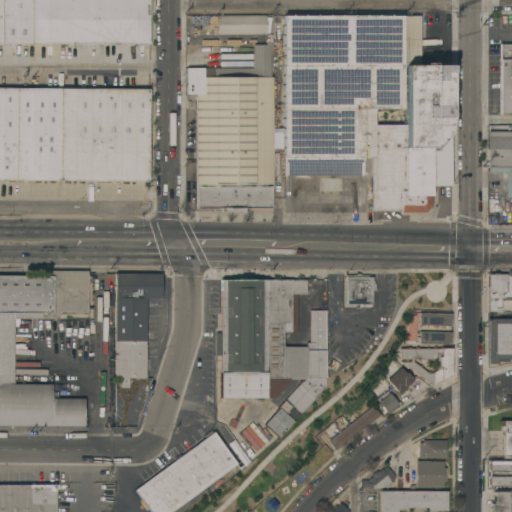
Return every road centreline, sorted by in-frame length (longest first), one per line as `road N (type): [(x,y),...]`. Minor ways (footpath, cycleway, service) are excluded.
road 1 (residential): [(143,448),(157,431),(188,328),(170,208),(170,0)]
road 2 (residential): [(472,245),(472,0)]
road 3 (residential): [(299,511),(385,439),(472,396)]
road 4 (secondary): [(179,244),(148,230),(0,229)]
road 5 (secondary): [(0,250),(179,244)]
road 6 (residential): [(472,396),(472,245)]
road 7 (residential): [(143,448),(0,447)]
road 8 (secondary): [(408,245),(286,244)]
